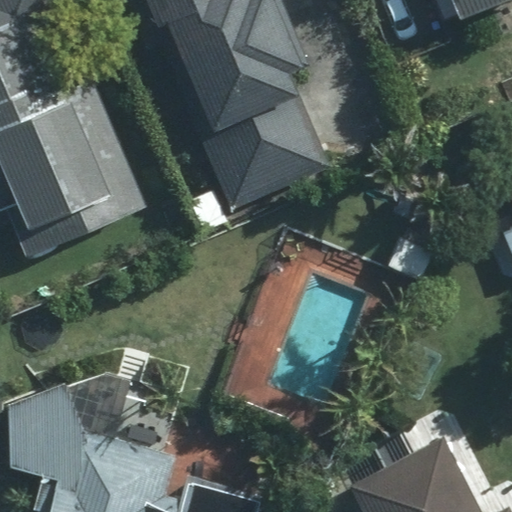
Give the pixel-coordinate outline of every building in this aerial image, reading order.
[(134,204),(52,0),(0,0),(0,215),(14,251),(134,204)] [(280,0),(150,0),(230,201),(332,160),(295,66),(305,61),(280,0)] [(477,0),(439,0),(445,13),(477,0)] [(511,216),(492,226),(511,269),(511,216)] [(0,468),(45,482),(37,511),(244,511),(249,495),(180,475),(169,511),(155,511),(153,511),(168,458),(76,432),(56,386),(0,410),(0,468)] [(471,511),(435,441),(336,490),(347,511),(506,511),(503,506),(492,511),(471,511)]
